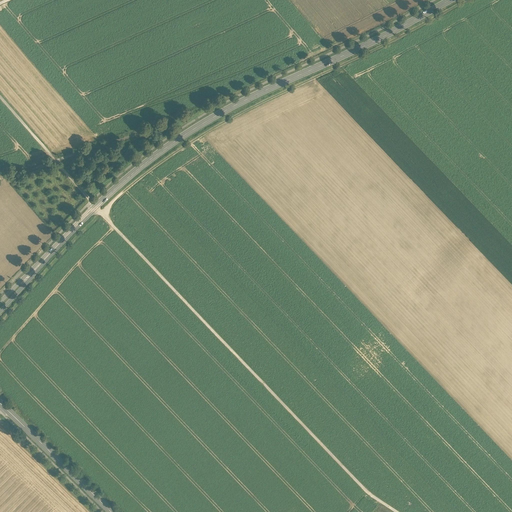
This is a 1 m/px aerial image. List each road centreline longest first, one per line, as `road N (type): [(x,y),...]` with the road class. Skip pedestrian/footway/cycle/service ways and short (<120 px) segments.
road 1 (secondary): [(449,0),(169,144),(35,268)]
road 2 (track): [(394,511),(96,207)]
road 3 (track): [(466,0),(235,115),(154,166),(103,214)]
road 4 (track): [(0,179),(156,127)]
road 5 (tertiary): [(0,402),(111,511)]
road 6 (track): [(0,97),(96,207)]
road 7 (track): [(93,511),(0,420)]
